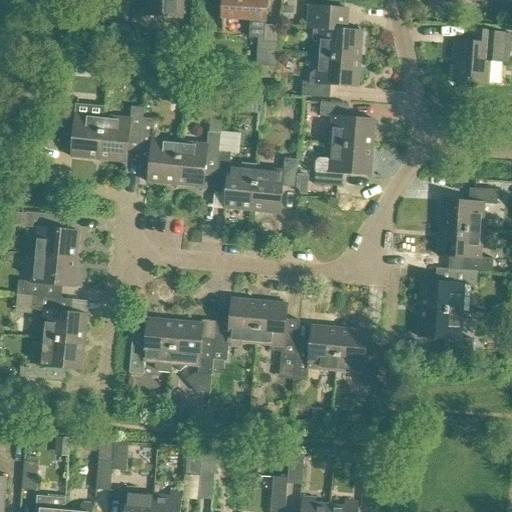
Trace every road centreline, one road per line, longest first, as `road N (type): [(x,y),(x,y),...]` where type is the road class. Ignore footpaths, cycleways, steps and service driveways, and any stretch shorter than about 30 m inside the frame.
road 1 (residential): [(120,252),(340,273),(356,267),(427,144)]
road 2 (track): [(0,190),(73,0)]
road 3 (residential): [(427,144),(391,0)]
road 4 (residential): [(107,392),(120,252)]
